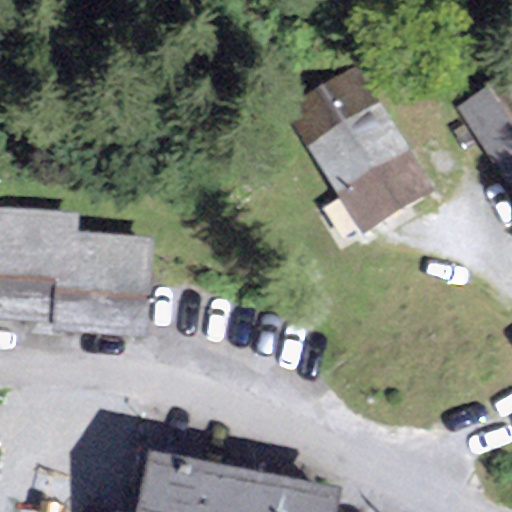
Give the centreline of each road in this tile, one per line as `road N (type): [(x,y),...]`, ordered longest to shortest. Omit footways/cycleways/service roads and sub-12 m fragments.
road 1 (tertiary): [(463,511),(227,391),(155,368)]
road 2 (unclassified): [(155,368),(0,352)]
